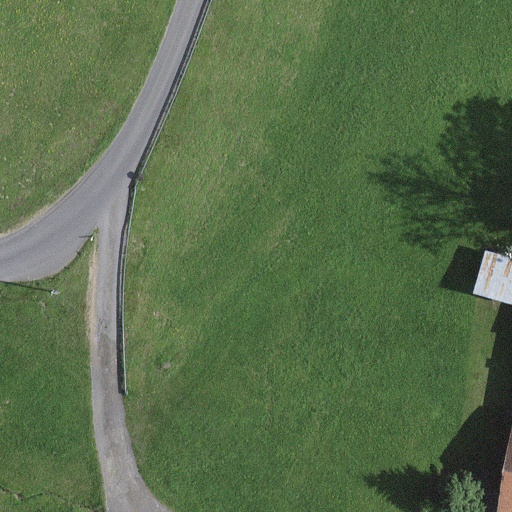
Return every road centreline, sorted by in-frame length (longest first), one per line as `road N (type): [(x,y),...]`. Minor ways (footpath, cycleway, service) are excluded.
road 1 (unclassified): [(191,0),(111,184),(63,237),(0,263)]
road 2 (track): [(130,511),(109,491),(102,356),(111,184)]
